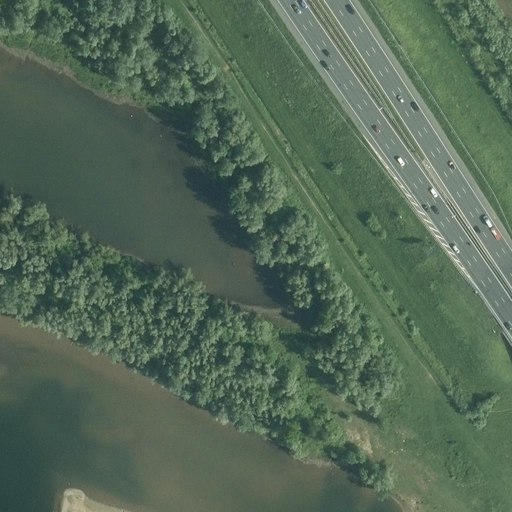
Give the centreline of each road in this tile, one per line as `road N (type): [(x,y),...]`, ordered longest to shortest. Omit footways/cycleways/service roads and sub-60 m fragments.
road 1 (motorway): [(291,0),(511,322)]
road 2 (motorway): [(511,268),(335,0)]
